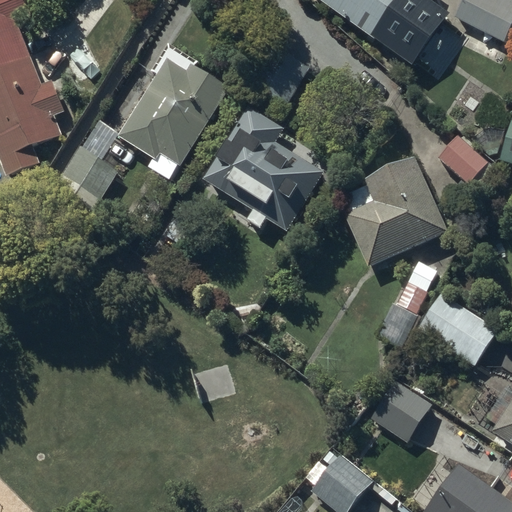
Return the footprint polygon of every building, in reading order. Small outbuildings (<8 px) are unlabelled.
[(0,0),(0,53),(31,41),(16,4),(26,0),(0,0)] [(342,0),(394,36),(420,0),(342,0)] [(511,0),(466,0),(457,19),(469,25),(459,46),(494,65),(511,30),(511,0)] [(0,143),(7,160),(39,147),(35,135),(62,125),(56,109),(65,105),(50,68),(43,71),(31,41),(0,53),(0,143)] [(163,138),(180,149),(228,76),(198,56),(195,61),(168,44),(116,125),(155,150),(163,138)] [(288,109),(311,71),(270,46),(250,80),(270,92),(267,96),(288,109)] [(207,170),(281,220),(325,155),(251,105),(207,170)] [(511,129),(502,162),(511,165),(511,129)] [(369,251),(442,221),(409,140),(372,155),(383,180),(346,195),(369,251)] [(462,151),(451,164),(476,186),(487,173),(462,151)] [(439,273),(421,264),(399,307),(396,305),(379,339),(403,351),(419,318),(418,318),(430,295),(428,294),(439,273)] [(444,294),(419,331),(477,369),(501,332),(444,294)] [(511,378),(490,411),(511,425),(511,378)] [(434,406),(397,383),(373,422),(409,445),(434,406)] [(448,511),(511,511),(511,486),(511,488),(459,449),(425,494),(448,511)] [(331,453),(325,461),(333,468),(313,494),(337,511),(352,511),(375,484),(342,458),(340,460),(331,453)]
